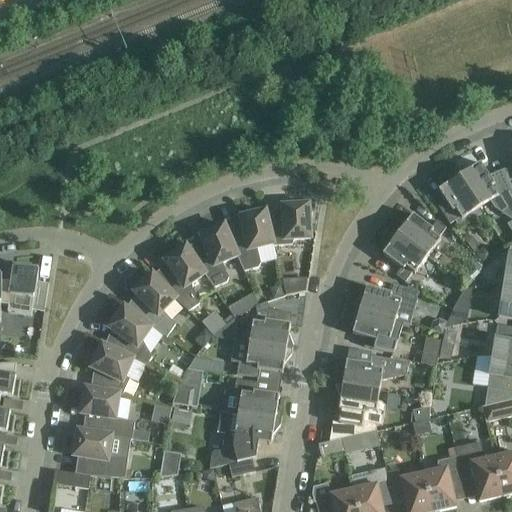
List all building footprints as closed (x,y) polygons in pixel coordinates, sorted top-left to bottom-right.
[(511,221),(511,194),(505,179),(493,184),(480,165),(472,170),(460,171),(456,173),(480,210),(490,203),(494,210),(511,221)] [(445,203),(438,208),(450,226),(460,219),(462,221),(470,216),(480,210),(456,173),(452,176),(447,187),(438,192),(445,203)] [(266,215),(273,246),(273,248),(292,247),(294,242),(311,241),(309,206),(282,208),(283,212),(278,212),(266,215)] [(266,215),(266,213),(240,219),(241,223),(236,224),(225,229),(238,259),(237,259),(243,273),(258,270),(261,265),(257,250),(273,246),(266,215)] [(393,233),(427,259),(440,242),(438,240),(446,230),(437,223),(431,230),(413,216),(407,224),(395,229),(393,233)] [(187,250),(205,276),(205,277),(214,290),(227,284),(229,279),(222,265),(237,259),(238,259),(225,229),(224,227),(200,237),(202,241),(197,243),(187,250)] [(427,259),(393,233),(390,236),(389,248),(383,256),(401,270),(396,278),(405,285),(412,274),(415,276),(427,259)] [(187,250),(186,248),(164,263),(166,266),(163,268),(154,277),(176,301),(188,313),(199,306),(200,301),(193,291),(192,286),(205,277),(205,276),(187,250)] [(491,251),(481,251),(475,256),(484,267),(496,257),(491,251)] [(0,278),(0,324),(1,324),(1,307),(9,308),(8,315),(31,318),(32,312),(44,314),(49,286),(37,284),(38,273),(15,269),(13,285),(1,285),(1,278),(0,278)] [(154,277),(152,275),(134,294),(136,297),(133,300),(126,310),(152,329),(152,330),(166,340),(175,327),(163,314),(176,301),(154,277)] [(354,310),(403,325),(410,327),(417,302),(416,302),(418,294),(408,289),(407,291),(392,286),(389,295),(367,288),(364,298),(355,306),(354,310)] [(274,289),(271,296),(273,302),(284,298),(280,287),(274,289)] [(511,289),(504,288),(499,319),(511,321),(511,289)] [(236,304),(227,309),(234,321),(243,316),(236,304)] [(126,310),(124,309),(109,330),(112,332),(109,337),(104,347),(104,348),(133,361),(133,362),(146,368),(152,359),(143,342),(152,330),(152,329),(126,310)] [(364,349),(394,356),(403,325),(354,310),(353,314),(355,326),(352,336),(366,340),(364,349)] [(253,324),(249,345),(292,352),(293,348),(289,336),(290,326),(267,323),(269,312),(257,315),(255,324),(253,324)] [(446,329),(466,325),(467,318),(451,316),(446,329)] [(432,324),(430,333),(442,336),(447,324),(440,321),(432,324)] [(492,359),(511,362),(511,329),(497,328),(492,359)] [(292,356),(292,352),(249,345),(234,343),(231,364),(239,365),(237,377),(258,380),(260,372),(282,376),(284,366),(292,356)] [(104,348),(104,347),(102,346),(91,370),(95,372),(93,376),(90,391),(90,392),(119,396),(119,397),(122,397),(130,381),(125,378),(133,362),(133,361),(104,348)] [(441,348),(439,359),(451,362),(453,351),(441,348)] [(438,356),(423,353),(421,366),(436,369),(438,356)] [(337,382),(337,386),(379,393),(381,382),(406,378),(406,376),(408,376),(410,362),(391,359),(390,362),(371,358),(369,366),(346,363),(345,373),(337,382)] [(511,362),(492,359),(485,409),(511,402),(511,362)] [(195,360),(188,371),(205,374),(207,362),(195,360)] [(0,413),(10,415),(10,414),(0,412),(0,402),(1,398),(18,400),(21,382),(15,382),(16,379),(14,378),(16,365),(7,365),(0,365),(0,413)] [(435,388),(449,390),(452,369),(438,367),(435,388)] [(171,375),(179,380),(184,372),(180,369),(174,370),(171,375)] [(177,390),(179,385),(170,382),(168,387),(177,390)] [(221,413),(238,416),(281,423),(282,418),(277,407),(279,397),(256,393),(257,385),(236,382),(234,396),(224,394),(221,413)] [(332,424),(329,444),(342,441),(366,436),(375,433),(377,427),(382,427),(385,409),(380,404),(378,404),(379,393),(337,386),(336,391),(340,402),(337,424),(332,424)] [(195,390),(179,387),(179,388),(173,405),(192,408),(195,390)] [(90,392),(90,391),(85,390),(81,416),(85,417),(83,433),(83,434),(112,439),(131,442),(132,442),(135,424),(116,421),(119,397),(119,396),(90,392)] [(511,402),(485,409),(484,409),(483,409),(485,421),(486,425),(511,418),(511,402)] [(192,413),(174,410),(170,429),(185,432),(187,426),(189,427),(192,413)] [(0,449),(4,450),(5,450),(0,448),(0,433),(12,436),(15,418),(10,417),(10,415),(0,413),(0,449)] [(281,423),(238,416),(221,413),(217,435),(225,436),(223,452),(212,454),(209,471),(227,468),(229,467),(252,462),(254,461),(257,444),(271,446),(273,436),(280,427),(281,423)] [(83,434),(83,433),(78,432),(74,459),(78,459),(75,476),(91,479),(125,481),(131,442),(112,439),(83,434)] [(134,432),(132,442),(148,445),(150,435),(134,432)] [(375,433),(366,436),(369,451),(380,449),(377,433),(375,433)] [(329,444),(318,447),(321,460),(345,454),(342,441),(329,444)] [(455,450),(457,459),(462,484),(474,481),(479,504),(503,499),(494,460),(484,462),(480,444),(455,450)] [(0,470),(7,471),(10,454),(4,453),(4,450),(0,449),(0,470)] [(162,452),(159,475),(175,477),(178,455),(162,452)] [(511,455),(494,460),(503,499),(511,496),(511,455)] [(436,473),(424,476),(431,511),(445,511),(456,510),(451,486),(462,484),(457,459),(437,463),(436,473)] [(229,467),(227,468),(229,467),(232,480),(255,474),(252,462),(229,467)] [(353,492),(357,511),(382,511),(380,502),(392,500),(387,475),(385,470),(370,474),(371,477),(351,482),(353,492)] [(214,472),(202,474),(203,480),(210,484),(216,483),(214,472)] [(387,475),(392,500),(404,497),(407,511),(431,511),(424,476),(401,481),(399,472),(387,475)] [(91,479),(75,476),(55,473),(53,486),(88,492),(91,479)] [(357,511),(353,492),(330,497),(333,511),(357,511)] [(259,511),(257,501),(234,506),(235,511),(259,511)]
